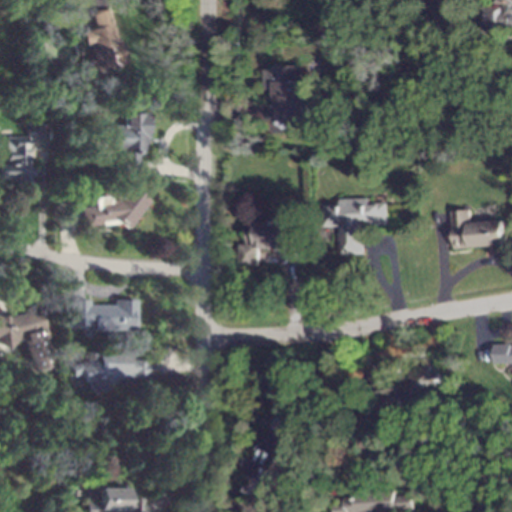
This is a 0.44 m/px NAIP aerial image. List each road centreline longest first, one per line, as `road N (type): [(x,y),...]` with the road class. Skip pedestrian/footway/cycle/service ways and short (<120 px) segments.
road 1 (tertiary): [(200,511),(204,0)]
road 2 (residential): [(202,337),(319,334),(511,301)]
road 3 (residential): [(0,247),(97,264),(203,269)]
